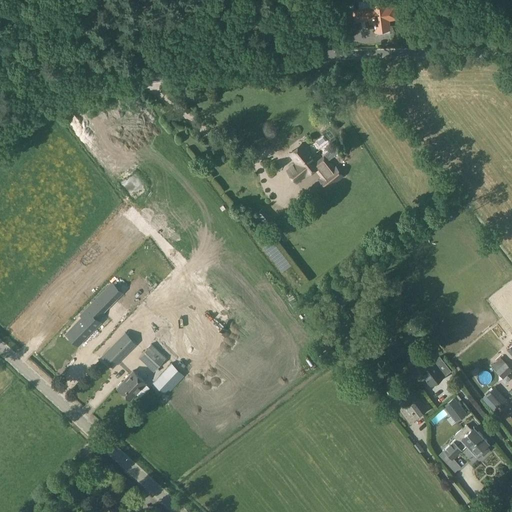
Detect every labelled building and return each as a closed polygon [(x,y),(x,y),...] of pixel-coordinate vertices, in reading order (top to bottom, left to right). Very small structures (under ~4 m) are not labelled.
[(283,0),(293,16),(304,10),(298,0),(283,0)] [(371,0),(372,7),(354,10),(356,22),(374,19),(375,28),(376,28),(376,34),(390,33),(389,26),(389,27),(388,19),(397,18),(395,4),(386,6),(384,0),(371,0)] [(290,155),(296,163),(287,170),(296,182),(315,167),(323,177),(320,179),(327,188),(343,176),(335,166),(334,168),(325,157),(318,164),(303,145),(290,155)] [(141,239),(165,259),(172,251),(125,211),(111,228),(134,247),(141,239)] [(134,320),(211,394),(245,359),(168,285),(134,320)] [(88,322),(73,337),(84,349),(105,328),(101,323),(126,298),(117,289),(86,320),(88,322)] [(71,295),(56,310),(67,321),(82,306),(71,295)] [(230,321),(234,317),(230,312),(225,317),(230,321)] [(355,328),(369,319),(364,312),(351,321),(355,328)] [(251,353),(260,343),(245,329),(236,339),(251,353)] [(125,331),(101,356),(112,367),(136,342),(125,331)] [(151,344),(138,357),(154,371),(166,358),(151,344)] [(409,357),(431,385),(450,370),(440,357),(434,362),(429,355),(425,358),(421,352),(415,356),(413,354),(409,357)] [(500,375),(509,367),(505,362),(496,371),(500,375)] [(157,378),(170,390),(185,375),(171,363),(157,378)] [(118,385),(117,386),(129,397),(144,380),(132,370),(122,381),(120,381),(118,383),(118,385)] [(486,396),(498,408),(507,399),(495,387),(486,396)] [(444,406),(457,422),(468,414),(458,402),(462,399),(458,394),(444,406)] [(416,417),(427,409),(418,398),(403,409),(410,417),(414,414),(416,417)] [(445,447),(443,449),(452,458),(462,448),(467,444),(474,452),(478,450),(483,455),(489,450),(485,443),(487,440),(479,431),(477,433),(471,429),(466,424),(453,436),(455,438),(454,440),(453,439),(452,441),(450,441),(446,446),(445,447)]
